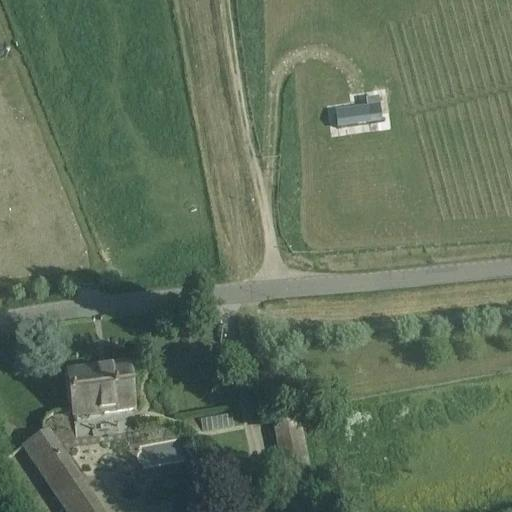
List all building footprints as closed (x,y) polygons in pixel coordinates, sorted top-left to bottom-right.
[(337,129),(370,124),(367,107),(334,112),(337,129)] [(127,365),(68,372),(73,418),(133,410),(127,365)] [(313,489),(300,417),(273,422),(286,494),(313,489)] [(102,511),(48,431),(21,449),(63,511),(102,511)] [(181,443),(143,448),(145,462),(183,458),(181,443)]
